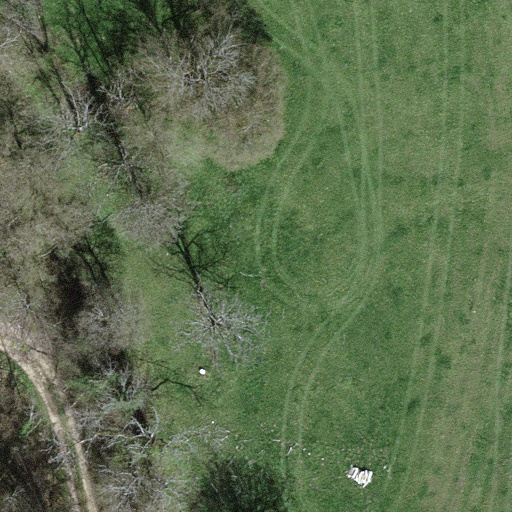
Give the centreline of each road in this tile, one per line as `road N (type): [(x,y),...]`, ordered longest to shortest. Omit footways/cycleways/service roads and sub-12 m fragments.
road 1 (track): [(465,0),(486,219),(439,511)]
road 2 (track): [(56,511),(0,391)]
